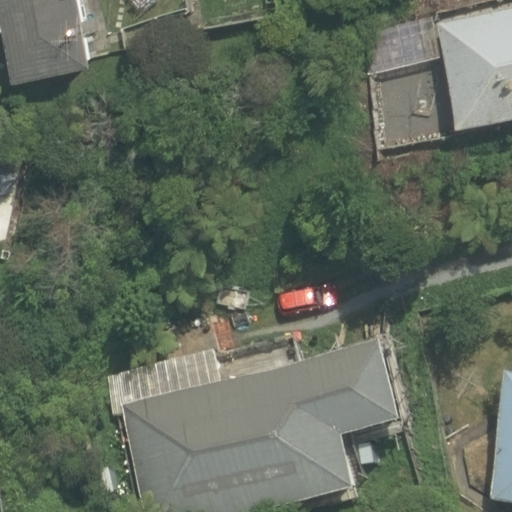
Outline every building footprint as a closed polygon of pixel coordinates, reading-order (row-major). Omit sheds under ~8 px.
[(0,0),(0,28),(15,25),(28,84),(110,66),(95,0),(0,0)] [(511,9),(449,24),(472,128),(511,119),(511,9)] [(417,50),(439,44),(430,13),(390,25),(392,31),(379,35),(384,52),(398,48),(399,51),(416,46),(417,50)] [(397,347),(126,406),(148,511),(264,511),(364,491),(353,439),(375,435),(376,436),(414,428),(397,347)] [(511,449),(503,508),(511,509),(511,449)]
